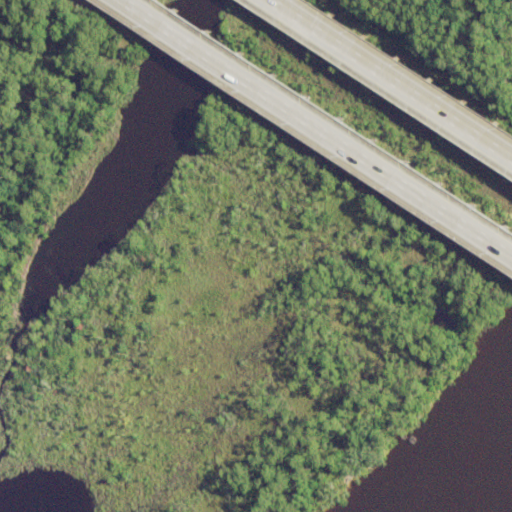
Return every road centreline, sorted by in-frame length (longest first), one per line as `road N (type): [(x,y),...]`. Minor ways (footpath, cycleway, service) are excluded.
road 1 (motorway): [(117,0),(511,259)]
road 2 (motorway): [(511,147),(284,0)]
